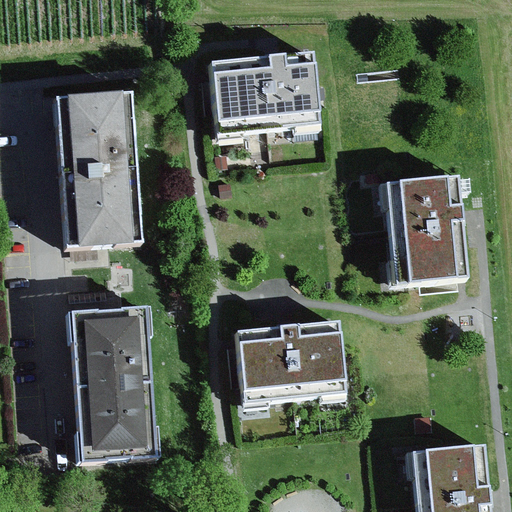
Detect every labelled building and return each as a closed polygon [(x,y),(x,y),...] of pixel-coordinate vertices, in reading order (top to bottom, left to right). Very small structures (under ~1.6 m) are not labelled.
[(0,0),(0,37),(157,27),(156,17),(146,0),(143,0),(144,13),(117,15),(118,19),(98,21),(95,15),(81,23),(80,11),(74,0),(0,0)] [(309,58),(209,68),(216,139),(317,129),(309,58)] [(130,98),(53,104),(65,256),(142,250),(130,98)] [(227,159),(216,160),(217,173),(229,172),(227,159)] [(458,180),(386,188),(396,290),(469,282),(458,180)] [(232,186),(219,187),(221,201),(234,200),(232,186)] [(144,317),(68,323),(81,470),(157,464),(144,317)] [(288,333),(236,339),(244,411),(346,400),(338,328),(288,333)] [(484,454),(412,460),(416,511),(489,511),(489,507),(484,454)]
